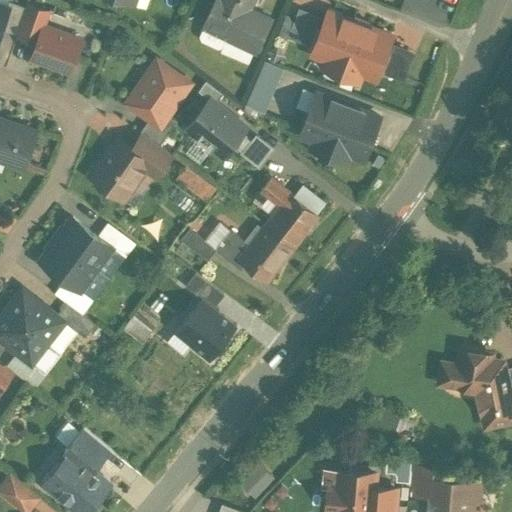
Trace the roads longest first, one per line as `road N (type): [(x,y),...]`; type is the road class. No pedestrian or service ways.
road 1 (tertiary): [(395,213),(149,511)]
road 2 (residential): [(0,261),(48,196),(75,134),(63,110),(0,87)]
road 3 (tertiary): [(503,0),(475,72),(395,213)]
road 4 (residential): [(395,213),(445,245),(511,248)]
